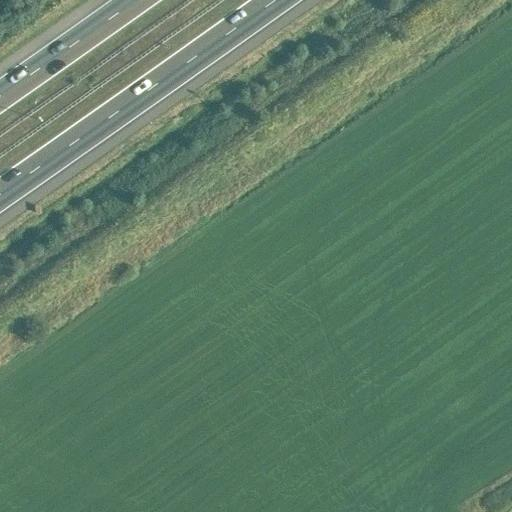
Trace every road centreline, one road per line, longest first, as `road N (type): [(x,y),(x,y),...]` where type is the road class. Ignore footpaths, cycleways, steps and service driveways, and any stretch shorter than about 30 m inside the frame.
road 1 (motorway): [(0,192),(273,0)]
road 2 (motorway): [(135,0),(0,93)]
